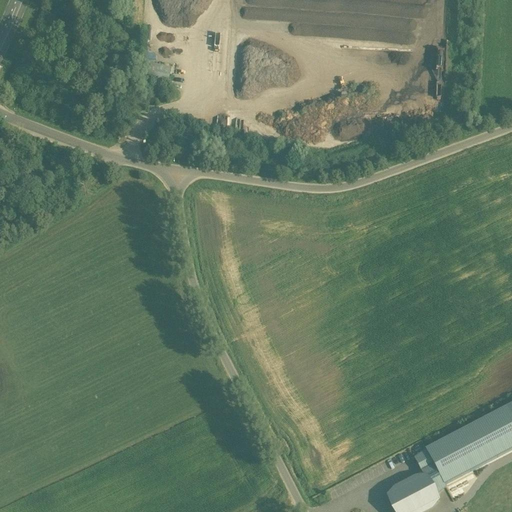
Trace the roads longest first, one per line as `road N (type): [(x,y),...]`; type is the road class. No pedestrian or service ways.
road 1 (unclassified): [(309,511),(205,316),(187,259),(176,169)]
road 2 (unclassified): [(176,169),(337,187),(511,125)]
road 3 (unclassified): [(176,169),(0,111)]
